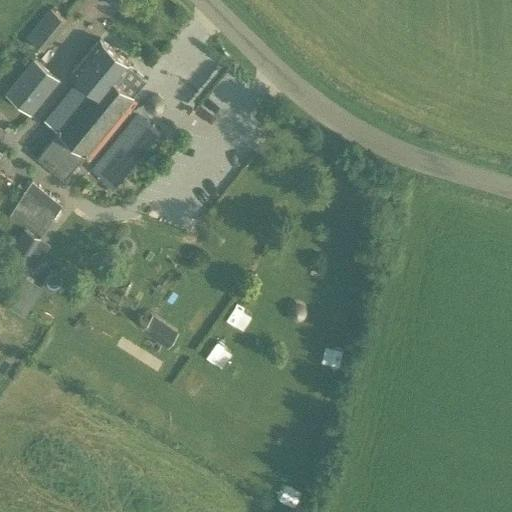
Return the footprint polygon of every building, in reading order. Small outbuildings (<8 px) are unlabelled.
[(23,36),(42,50),(65,21),(47,6),(23,36)] [(43,120),(57,132),(37,156),(64,178),(83,155),(85,156),(86,155),(91,159),(137,101),(132,97),(146,79),(129,65),(131,64),(99,38),(70,73),(77,78),(43,120)] [(31,114),(59,78),(32,57),(4,93),(31,114)] [(113,186),(159,129),(136,111),(90,168),(113,186)] [(9,214),(37,231),(41,234),(57,210),(24,189),(9,214)] [(7,252),(24,263),(40,238),(23,227),(7,252)] [(8,302),(25,312),(41,284),(24,274),(8,302)] [(246,317),(251,307),(234,298),(229,309),(246,317)] [(243,335),(247,317),(226,312),(222,330),(243,335)] [(140,332),(167,345),(176,326),(149,313),(140,332)] [(90,384),(99,364),(78,354),(69,375),(90,384)]
